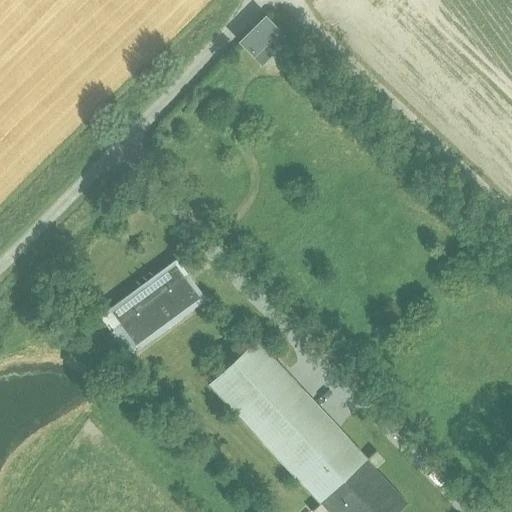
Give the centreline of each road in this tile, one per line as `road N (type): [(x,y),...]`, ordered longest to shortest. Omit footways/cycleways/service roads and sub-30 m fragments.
road 1 (unclassified): [(0,262),(262,0)]
road 2 (unclassified): [(511,224),(280,0)]
